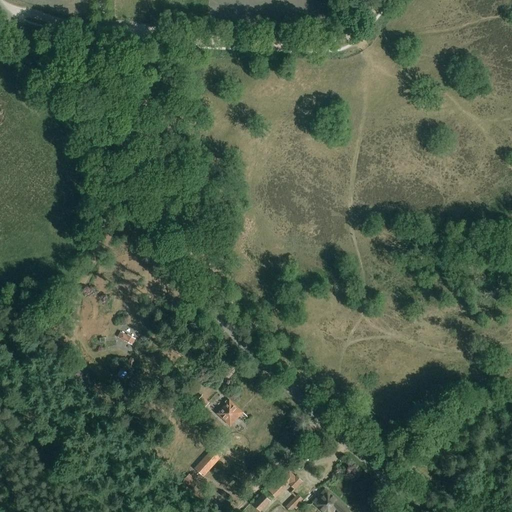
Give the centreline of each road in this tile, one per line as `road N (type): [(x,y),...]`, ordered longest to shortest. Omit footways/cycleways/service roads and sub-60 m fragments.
road 1 (tertiary): [(423,511),(221,318),(9,18)]
road 2 (track): [(105,31),(319,46),(356,29)]
road 3 (track): [(115,166),(80,295),(0,303)]
road 4 (track): [(236,511),(322,418)]
